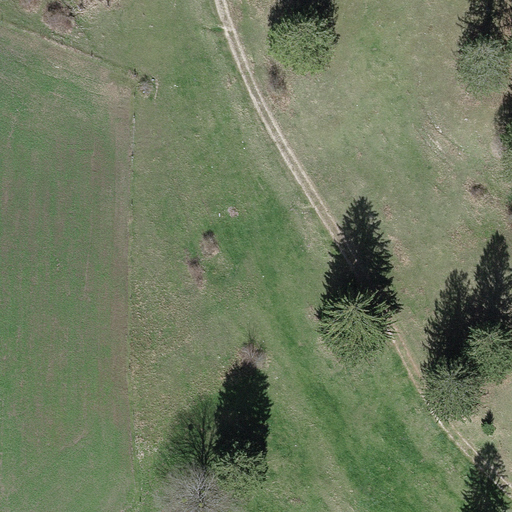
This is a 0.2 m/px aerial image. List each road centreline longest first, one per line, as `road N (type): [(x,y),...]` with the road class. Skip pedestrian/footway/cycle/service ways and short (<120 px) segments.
road 1 (track): [(511,503),(458,459),(254,113),(214,0)]
road 2 (trunk): [(437,511),(320,0)]
